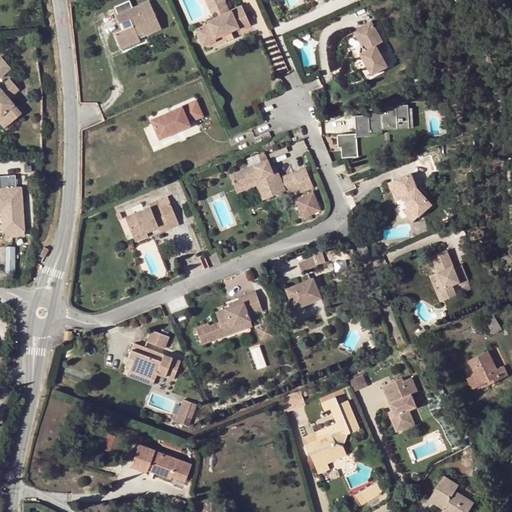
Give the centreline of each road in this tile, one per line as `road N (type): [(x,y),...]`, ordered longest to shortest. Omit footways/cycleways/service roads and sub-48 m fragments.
road 1 (unclassified): [(58,316),(113,319),(347,223)]
road 2 (unclassified): [(55,264),(72,183),(59,0)]
road 3 (track): [(402,0),(511,236)]
road 4 (residential): [(402,345),(347,223)]
